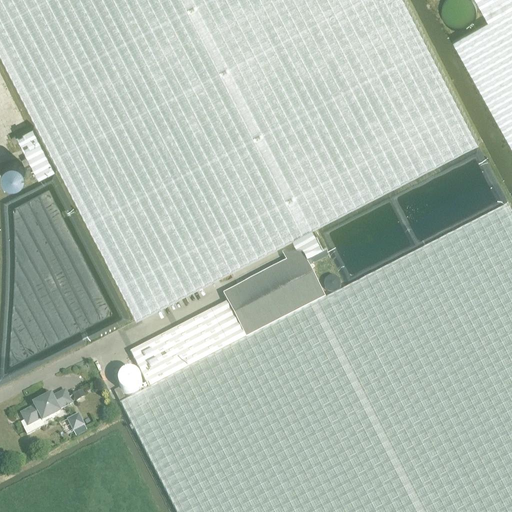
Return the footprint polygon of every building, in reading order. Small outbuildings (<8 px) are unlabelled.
[(0,0),(0,59),(138,316),(277,245),(293,237),(310,228),(343,211),(348,208),(479,141),(406,0),(0,0)] [(511,0),(477,0),(489,21),(454,40),(511,145),(511,0)] [(33,126),(17,134),(40,178),(56,170),(33,126)] [(30,164),(26,157),(22,159),(26,167),(30,164)] [(24,165),(23,163),(21,162),(20,161),(18,160),(16,160),(14,160),(12,160),(10,161),(8,162),(7,163),(5,164),(4,166),(3,168),(3,170),(3,172),(3,174),(3,176),(4,177),(5,179),(7,181),(8,182),(10,183),(12,183),(14,183),(16,183),(18,183),(20,182),(22,181),(23,180),(24,178),(25,176),(26,174),(26,172),(26,170),(26,168),(25,167),(24,165)] [(175,511),(511,511),(511,216),(507,207),(327,301),(299,248),(282,256),(287,264),(224,297),(228,305),(131,355),(150,391),(121,406),(175,511)] [(141,380),(139,379),(138,377),(136,376),(134,376),(132,375),(130,375),(129,375),(127,376),(125,377),(123,378),(122,380),(121,381),(120,383),(120,385),(119,387),(120,389),(120,391),(121,392),(122,394),(123,395),(125,397),(127,398),(129,398),(131,398),(133,398),(135,398),(136,397),(138,396),(140,395),(141,393),(142,391),(142,389),(143,388),(143,386),(142,384),(142,382),(141,380)] [(82,391),(73,396),(76,402),(85,397),(82,391)] [(126,402),(120,391),(115,393),(121,405),(126,402)] [(34,408),(21,415),(25,422),(21,424),(27,436),(45,427),(42,423),(59,414),(58,411),(71,405),(65,392),(52,399),(50,396),(33,405),(34,408)] [(78,415),(67,421),(73,432),(76,438),(87,433),(84,427),(84,426),(78,415)]
